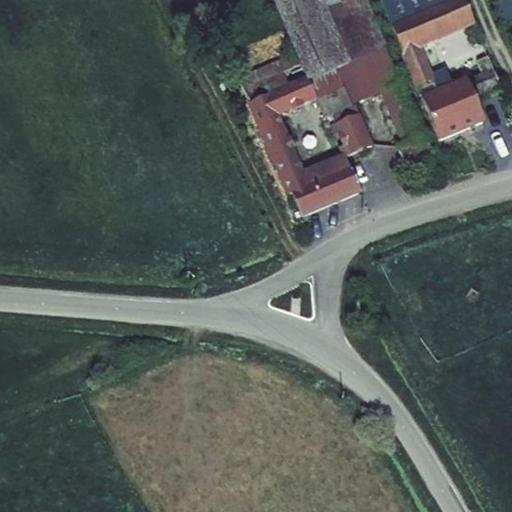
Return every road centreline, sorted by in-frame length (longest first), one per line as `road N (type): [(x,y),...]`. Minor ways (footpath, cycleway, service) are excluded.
road 1 (tertiary): [(227,317),(0,300)]
road 2 (track): [(288,276),(199,69)]
road 3 (tertiary): [(454,511),(385,402),(323,348)]
road 4 (unclassified): [(331,247),(511,187)]
road 5 (unclassified): [(331,247),(227,317)]
